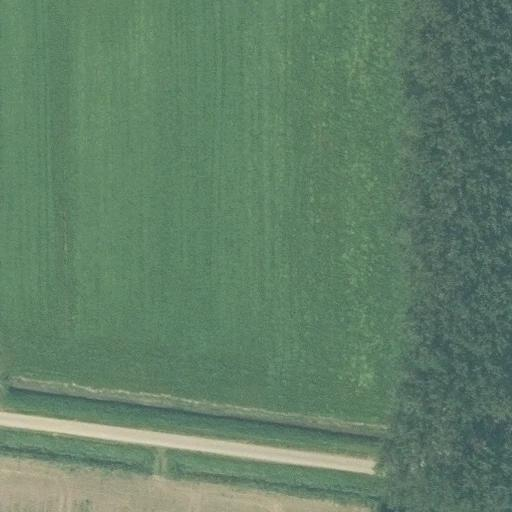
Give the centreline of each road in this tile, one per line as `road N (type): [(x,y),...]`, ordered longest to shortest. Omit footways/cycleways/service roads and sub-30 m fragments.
road 1 (unclassified): [(433,476),(453,252),(447,0)]
road 2 (unclassified): [(433,476),(0,419)]
